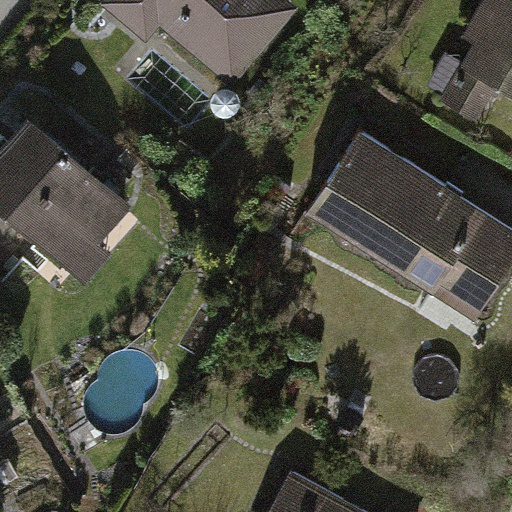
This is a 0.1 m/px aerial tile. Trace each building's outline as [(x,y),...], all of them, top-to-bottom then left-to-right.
[(308,6),(300,0),(118,0),(229,96),(308,6)] [(511,0),(486,0),(440,82),(491,111),(511,76),(511,0)] [(152,212),(42,121),(0,170),(0,199),(96,279),(152,212)] [(511,210),(381,121),(323,206),(485,317),(511,278),(511,210)] [(372,494),(315,465),(290,511),(405,511),(380,499),(372,494)]
